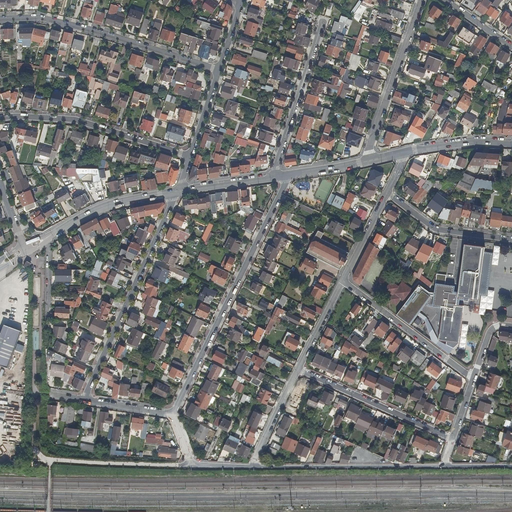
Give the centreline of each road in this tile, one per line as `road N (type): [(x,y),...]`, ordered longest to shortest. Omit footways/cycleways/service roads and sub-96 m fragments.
road 1 (residential): [(172,413),(284,175)]
road 2 (residential): [(178,191),(85,399)]
road 3 (residential): [(0,18),(49,20),(218,70)]
road 4 (residential): [(0,118),(75,120),(190,155)]
road 5 (residential): [(452,439),(298,369)]
road 6 (residential): [(370,160),(421,0)]
road 7 (residential): [(473,377),(342,281)]
road 8 (residential): [(276,177),(321,24)]
road 9 (residential): [(511,240),(434,228),(386,192)]
road 10 (tertiary): [(52,233),(107,205),(178,191)]
